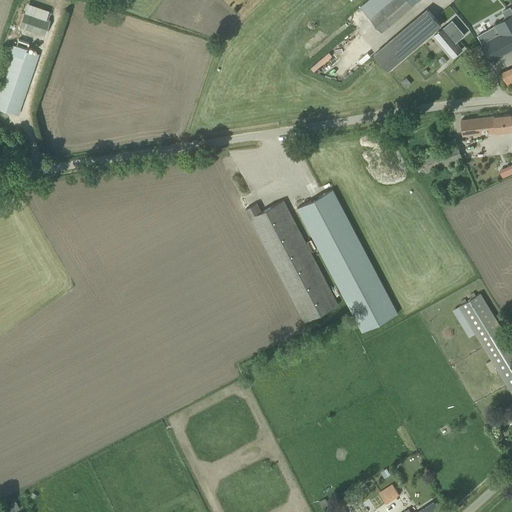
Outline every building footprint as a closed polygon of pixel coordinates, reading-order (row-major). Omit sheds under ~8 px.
[(369,0),(360,8),(381,32),(418,0),(369,0)] [(413,12),(424,7),(422,2),(411,8),(413,12)] [(44,35),(50,20),(24,10),(19,26),(44,35)] [(387,70),(403,57),(439,26),(426,10),(374,54),(387,70)] [(511,49),(511,14),(494,25),(499,35),(481,44),(491,61),(511,49)] [(443,27),(434,35),(453,57),(462,49),(443,27)] [(0,80),(0,108),(17,115),(38,53),(12,45),(0,80)] [(511,66),(501,71),(506,85),(511,82),(511,66)] [(511,129),(511,122),(511,114),(461,119),(464,137),(472,136),(472,134),(511,129)] [(457,160),(462,158),(457,144),(418,158),(424,173),(452,162),(455,170),(461,168),(457,160)] [(398,312),(333,189),(297,208),(361,329),(362,331),(398,312)] [(338,304),(288,209),(283,200),(261,212),(256,203),(246,209),(305,321),(338,304)] [(471,298),(467,301),(465,298),(460,301),(462,304),(459,305),(511,392),(511,345),(480,293),(476,295),(474,292),(469,295),(471,298)] [(378,493),(385,504),(399,495),(393,484),(378,493)] [(440,511),(434,502),(418,511),(410,511),(409,509),(404,511),(440,511)]
